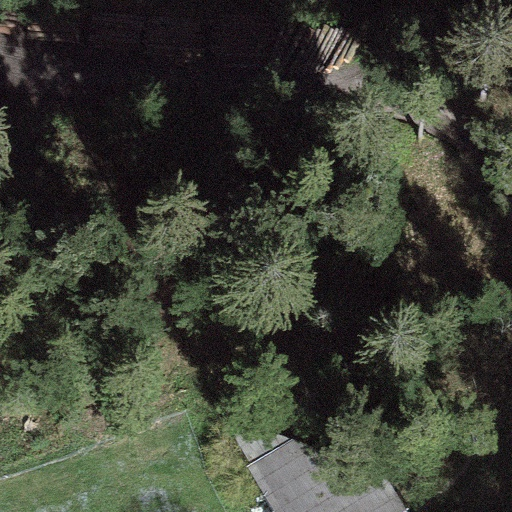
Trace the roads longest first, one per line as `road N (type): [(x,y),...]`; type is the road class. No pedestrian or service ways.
road 1 (track): [(511,169),(407,115),(243,84),(0,75)]
road 2 (track): [(434,511),(511,419)]
